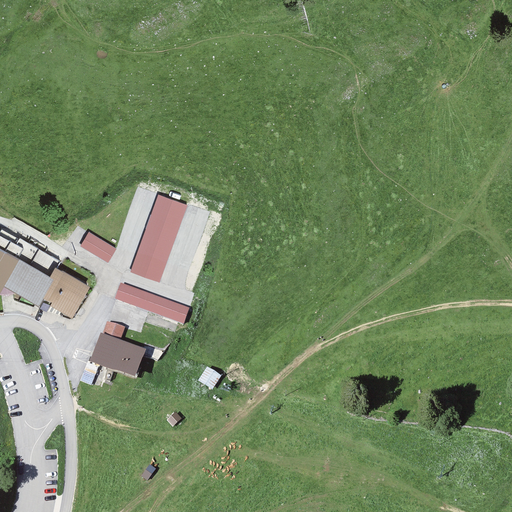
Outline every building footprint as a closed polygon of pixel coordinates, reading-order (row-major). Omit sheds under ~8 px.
[(162,195),(133,271),(161,282),(190,205),(162,195)] [(91,231),(83,244),(110,261),(118,248),(91,231)] [(54,302),(65,308),(67,306),(76,311),(89,288),(57,268),(61,262),(29,243),(26,248),(17,243),(1,233),(0,235),(0,289),(1,290),(4,294),(16,292),(16,289),(18,286),(39,298),(43,292),(56,300),(54,302)] [(20,238),(17,243),(26,248),(29,243),(20,238)] [(190,310),(122,286),(117,300),(185,324),(190,310)] [(107,336),(123,342),(128,328),(111,323),(107,336)] [(107,336),(97,364),(142,381),(152,352),(123,342),(107,336)] [(90,364),(83,382),(95,386),(101,368),(90,364)] [(209,370),(202,382),(214,389),(221,377),(209,370)] [(176,415),(169,422),(174,427),(180,420),(176,415)] [(151,466),(141,479),(147,484),(157,470),(151,466)]
